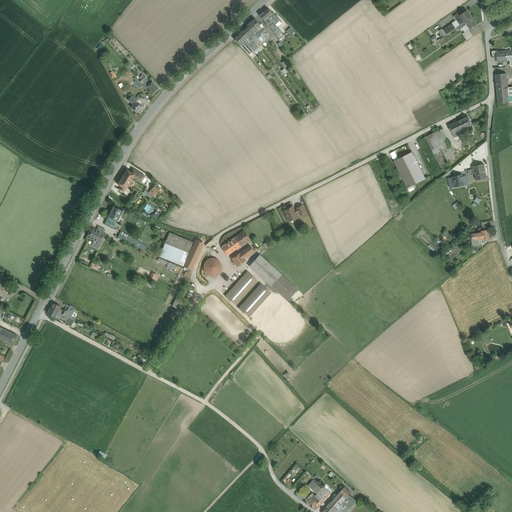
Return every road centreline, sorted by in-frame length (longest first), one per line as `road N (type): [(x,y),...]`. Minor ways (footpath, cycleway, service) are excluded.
road 1 (tertiary): [(265,0),(138,129),(0,386)]
road 2 (unclassified): [(491,96),(301,190),(209,248)]
road 3 (unclassified): [(511,266),(488,150),(491,96)]
road 4 (unknown): [(146,371),(219,274),(220,252)]
